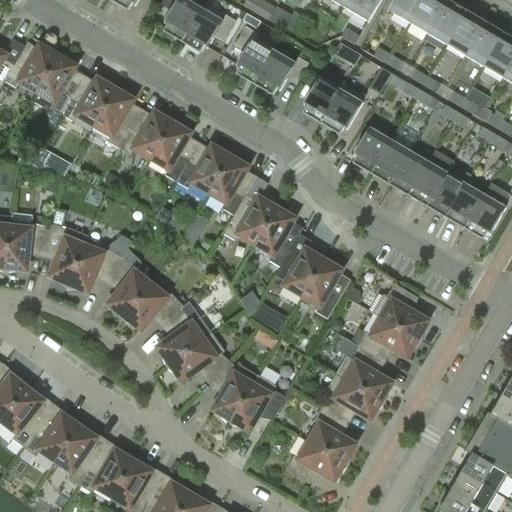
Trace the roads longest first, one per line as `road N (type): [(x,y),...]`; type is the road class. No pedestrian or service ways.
road 1 (residential): [(508,301),(366,225),(289,147),(18,0)]
road 2 (residential): [(198,459),(145,370),(95,326),(67,311),(23,306),(0,315)]
road 3 (residential): [(198,459),(0,325)]
road 4 (residential): [(393,507),(508,301)]
